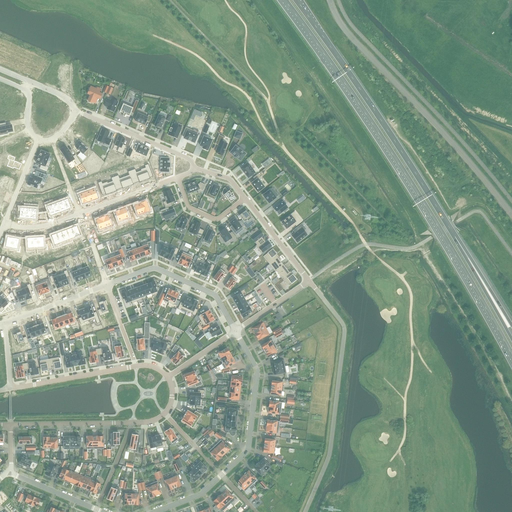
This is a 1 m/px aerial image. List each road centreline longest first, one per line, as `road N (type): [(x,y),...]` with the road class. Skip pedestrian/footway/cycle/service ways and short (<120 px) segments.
road 1 (trunk): [(282,0),(416,195),(511,358)]
road 2 (trunk): [(454,236),(296,0)]
road 3 (unclassified): [(330,0),(340,22),(511,212)]
road 4 (residential): [(304,511),(328,456),(344,333),(308,280)]
road 5 (residential): [(155,511),(201,493),(247,449),(257,372),(235,330)]
road 6 (residential): [(10,424),(148,422),(168,406),(167,376)]
road 7 (residential): [(106,284),(157,268),(214,294),(235,330)]
road 8 (residential): [(201,165),(74,111)]
road 9 (residential): [(134,366),(10,388)]
